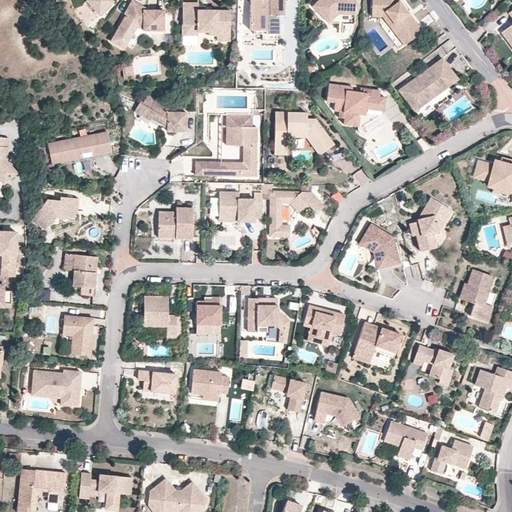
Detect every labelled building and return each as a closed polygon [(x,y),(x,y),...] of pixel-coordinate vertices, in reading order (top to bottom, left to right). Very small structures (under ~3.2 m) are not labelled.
[(90,0),(90,4),(99,14),(112,2),(110,0),(90,0)] [(136,26),(138,28),(139,26),(143,26),(143,29),(163,30),(163,10),(143,9),(137,6),(139,4),(132,0),(131,0),(123,13),(126,14),(114,34),(127,42),(132,34),(131,31),(134,26),(136,26)] [(286,0),(250,0),(250,30),(252,30),(252,34),(261,34),(261,40),(275,41),(275,34),(276,15),(278,15),(283,15),(283,1),(287,1),(286,0)] [(338,15),(355,15),(355,0),(319,0),(313,7),(329,24),(338,15)] [(403,44),(421,30),(414,21),(409,25),(403,17),(408,13),(398,0),(396,0),(395,2),(393,0),(370,0),(370,10),(384,10),(393,23),(389,26),(403,44)] [(229,41),(229,10),(210,10),(204,10),(204,6),(197,6),(197,2),(182,2),(181,34),(197,35),(197,31),(207,31),(207,35),(215,35),(215,41),(229,41)] [(511,9),(509,12),(511,15),(511,25),(511,26),(510,24),(501,31),(511,46),(511,9)] [(381,15),(389,26),(393,23),(384,10),(370,10),(370,15),(381,15)] [(123,48),(127,42),(114,34),(110,41),(123,48)] [(458,80),(442,58),(435,63),(437,65),(433,68),(429,68),(398,91),(414,113),(422,107),(420,105),(430,97),(432,93),(444,84),(447,88),(458,80)] [(365,94),(353,92),(354,87),(330,83),(327,101),(335,102),(334,110),(339,111),(338,118),(344,119),(343,125),(358,127),(359,119),(358,118),(358,115),(366,110),(384,113),(387,100),(381,99),(382,92),(381,92),(365,90),(365,94)] [(422,107),(447,88),(444,84),(432,93),(430,97),(420,105),(422,107)] [(168,112),(168,107),(148,95),(143,102),(142,102),(136,112),(143,117),(147,111),(159,118),(157,122),(161,124),(162,123),(162,122),(167,122),(167,126),(167,127),(167,130),(177,131),(177,128),(186,128),(186,112),(172,112),(168,112)] [(143,117),(151,121),(152,119),(157,122),(159,118),(147,111),(143,117)] [(334,143),(321,125),(306,125),(306,118),(306,112),(283,111),(282,123),(275,122),(274,145),(287,145),(287,136),(306,137),(319,154),(334,143)] [(225,114),(225,126),(250,126),(250,114),(225,114)] [(219,175),(254,176),(255,127),(250,126),(225,126),(225,145),(243,145),(243,162),(219,162),(219,175)] [(75,159),(112,151),(108,132),(48,144),(52,163),(58,162),(57,159),(74,156),(75,159)] [(9,136),(0,134),(0,171),(6,180),(16,173),(15,168),(6,157),(4,154),(4,150),(7,150),(8,150),(9,136)] [(287,154),(287,145),(274,145),(274,153),(287,154)] [(494,166),(480,161),(475,176),(490,180),(488,185),(493,187),(492,189),(507,194),(508,192),(511,192),(511,163),(501,160),(501,162),(499,167),(494,166)] [(219,175),(219,162),(194,161),(194,175),(219,175)] [(363,169),(354,173),(360,186),(369,182),(363,169)] [(339,204),(345,197),(336,190),(330,197),(339,204)] [(238,192),(218,191),(218,216),(229,216),(231,218),(237,219),(237,221),(254,221),(254,199),(238,198),(238,192)] [(316,213),(324,206),(311,192),(270,192),(269,235),(290,235),(290,226),(281,226),(281,203),(289,203),(298,213),(308,204),(316,213)] [(78,207),(79,198),(60,197),(60,200),(46,199),(31,220),(42,228),(49,218),(52,220),(53,220),(54,221),(55,220),(56,220),(57,220),(57,219),(58,219),(58,218),(59,218),(59,217),(59,216),(73,217),(75,217),(76,207),(78,207)] [(447,208),(431,198),(422,211),(424,218),(417,220),(417,222),(409,224),(412,236),(415,235),(419,251),(435,247),(432,234),(431,231),(435,225),(436,226),(447,208)] [(157,238),(191,238),(192,208),(175,207),(175,212),(175,218),(157,218),(157,238)] [(436,233),(450,210),(447,208),(436,226),(435,225),(431,231),(432,234),(436,233)] [(49,218),(42,228),(44,229),(55,220),(54,221),(53,220),(52,220),(49,218)] [(395,239),(370,223),(358,244),(372,252),(374,261),(385,258),(386,266),(399,263),(395,248),(391,250),(390,247),(394,241),(395,239)] [(511,236),(509,224),(503,226),(507,246),(511,245),(511,236)] [(4,276),(15,276),(16,232),(0,231),(0,247),(2,250),(2,254),(1,276),(4,276)] [(511,253),(504,250),(501,257),(509,261),(511,254),(511,253)] [(74,269),(75,254),(65,253),(63,268),(74,269)] [(94,266),(96,267),(97,256),(75,254),(74,269),(72,285),(81,286),(94,287),(95,271),(93,271),(94,266)] [(376,268),(386,266),(385,258),(374,261),(376,268)] [(470,315),(487,321),(492,306),(485,303),(489,291),(487,290),(492,275),(473,269),(467,284),(469,285),(464,300),(474,303),(470,315)] [(1,276),(0,275),(0,306),(3,307),(3,303),(11,304),(11,291),(3,291),(4,276),(1,276)] [(459,298),(464,300),(469,285),(467,284),(464,283),(459,298)] [(249,285),(241,285),(241,295),(249,295),(249,285)] [(94,287),(81,286),(80,293),(93,295),(94,287)] [(48,300),(48,289),(40,289),(40,300),(48,300)] [(146,312),(147,316),(145,317),(144,326),(168,327),(168,334),(177,334),(177,316),(168,316),(169,297),(145,296),(144,312),(146,312)] [(220,324),(220,297),(211,297),(211,298),(211,301),(204,301),(196,301),(196,324),(220,324)] [(278,298),(249,298),(249,332),(268,332),(268,325),(277,325),(284,332),(290,326),(290,320),(278,309),(278,298)] [(316,307),(308,304),(302,325),(310,327),(306,340),(326,346),(330,332),(339,334),(344,315),(329,310),(328,314),(315,311),(316,307)] [(93,318),(64,315),(62,334),(72,335),(70,353),(89,355),(93,318)] [(495,320),(491,334),(498,337),(503,323),(495,320)] [(220,324),(196,324),(196,335),(220,335),(220,324)] [(401,334),(374,325),(373,328),(364,325),(354,354),(371,360),(375,346),(395,352),(401,334)] [(70,353),(72,335),(62,334),(60,352),(70,353)] [(451,369),(456,355),(441,350),(440,352),(439,356),(428,352),(429,348),(420,345),(414,363),(423,366),(425,361),(434,364),(430,376),(440,379),(439,383),(448,386),(453,370),(451,369)] [(395,352),(375,346),(374,350),(393,356),(395,352)] [(371,360),(354,354),(352,358),(369,364),(371,360)] [(511,382),(511,371),(497,367),(494,375),(480,370),(474,386),(484,390),(478,409),(494,414),(499,401),(501,396),(503,396),(506,389),(509,390),(511,382)] [(175,393),(177,374),(139,369),(138,378),(145,379),(143,389),(175,393)] [(223,372),(195,369),(192,393),(220,396),(221,392),(229,393),(230,377),(222,376),(223,372)] [(78,406),(81,372),(64,370),(63,373),(33,370),(31,391),(50,393),(50,390),(62,391),(61,398),(60,405),(78,406)] [(86,385),(97,385),(97,373),(87,373),(86,385)] [(305,381),(273,374),(270,386),(286,390),(290,391),(289,395),(286,408),(298,411),(305,381)] [(252,392),(254,384),(244,383),(242,390),(252,392)] [(348,398),(321,392),(314,420),(324,422),(326,413),(336,415),(343,426),(359,416),(348,398)] [(436,393),(427,396),(429,403),(438,401),(436,393)] [(427,433),(390,421),(383,441),(400,447),(396,456),(409,460),(413,448),(421,450),(427,433)] [(489,440),(495,424),(486,421),(481,437),(489,440)] [(435,457),(431,470),(442,474),(446,461),(466,468),(469,459),(466,458),(467,454),(470,455),(473,446),(455,439),(451,448),(442,445),(437,458),(435,457)] [(64,488),(66,473),(50,471),(49,475),(34,474),(35,470),(21,469),(17,509),(24,510),(24,511),(34,511),(36,494),(47,495),(47,502),(58,503),(60,487),(64,488)] [(88,499),(89,494),(89,491),(98,492),(107,492),(105,505),(118,506),(119,494),(130,495),(132,477),(107,475),(107,479),(99,478),(99,480),(90,479),(91,474),(81,473),(79,498),(88,499)] [(191,481),(179,492),(174,491),(164,479),(150,492),(148,501),(156,511),(167,511),(174,507),(176,507),(180,511),(197,511),(203,507),(204,497),(191,481)] [(298,511),(302,504),(287,498),(281,511),(298,511)] [(201,511),(202,511),(203,507),(197,511),(180,511),(176,507),(174,507),(167,511),(156,511),(148,501),(148,506),(153,511),(171,511),(173,511),(177,511),(201,511)]
